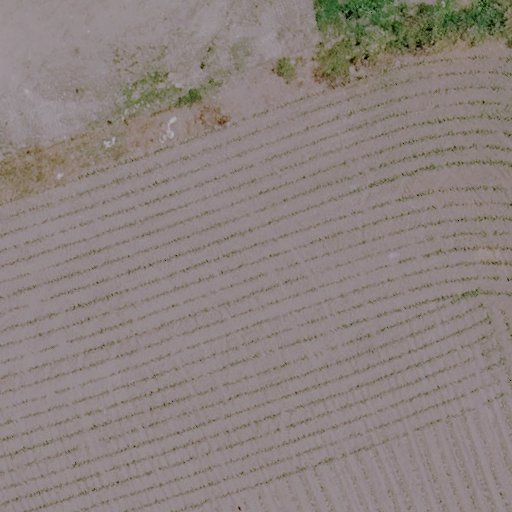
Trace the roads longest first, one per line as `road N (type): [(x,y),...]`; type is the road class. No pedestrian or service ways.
road 1 (secondary): [(318,511),(128,0)]
road 2 (secondary): [(324,0),(511,475)]
